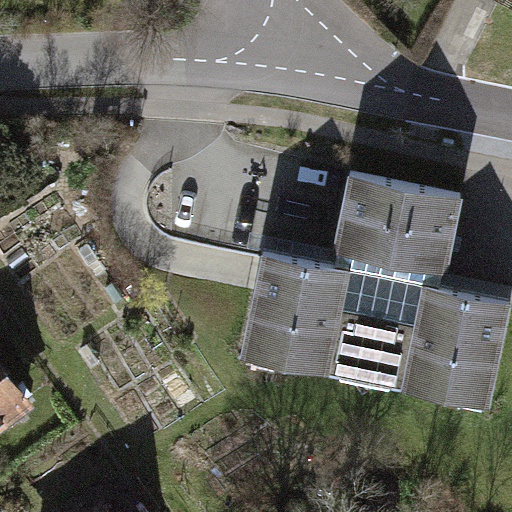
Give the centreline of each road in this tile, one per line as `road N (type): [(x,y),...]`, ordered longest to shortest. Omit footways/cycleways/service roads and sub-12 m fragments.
road 1 (residential): [(0,72),(320,60)]
road 2 (residential): [(320,60),(511,114)]
